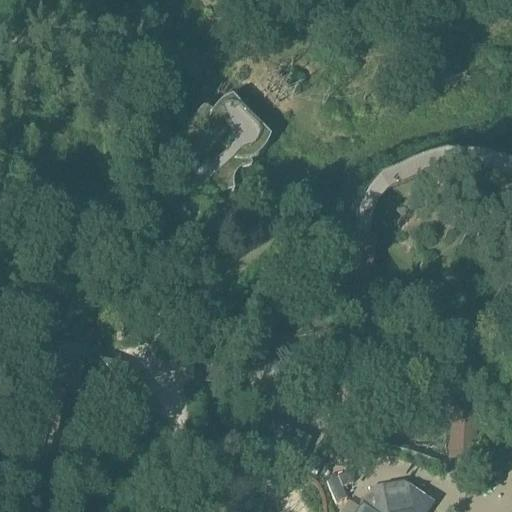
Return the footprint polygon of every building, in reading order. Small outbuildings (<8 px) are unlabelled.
[(21,0),(28,30),(56,23),(50,0),(21,0)] [(157,66),(146,45),(137,44),(125,43),(147,80),(152,72),(157,66)] [(203,109),(202,110),(180,138),(176,142),(178,143),(186,152),(195,161),(201,168),(202,169),(204,171),(210,177),(212,179),(213,180),(214,181),(220,188),(223,194),(228,194),(233,194),(232,187),(232,183),(233,179),(235,176),(238,173),(241,172),(243,170),(247,169),(246,165),(247,164),(255,159),(267,143),(229,103),(225,105),(219,108),(216,112),(213,115),(210,113),(209,112),(208,111),(207,110),(205,109),(203,109)] [(352,246),(348,246),(346,272),(323,271),(320,294),(317,334),(323,351),(332,362),(342,372),(360,379),(346,419),(384,431),(417,433),(438,421),(449,432),(447,471),(457,471),(464,472),(474,472),(477,421),(471,415),(447,393),(444,391),(440,390),(436,391),(410,408),(390,407),(379,404),(391,363),(363,353),(354,347),(347,340),(343,329),(345,290),(372,291),(373,269),(375,248),(369,248),(352,246)] [(39,301),(9,288),(3,304),(33,317),(31,322),(67,337),(76,316),(66,311),(71,301),(45,289),(39,301)] [(258,366),(266,361),(279,381),(294,372),(270,335),(255,344),(257,347),(249,352),(258,366)] [(78,399),(83,368),(68,366),(64,397),(78,399)] [(161,418),(125,372),(98,371),(145,428),(147,430),(160,419),(161,418)] [(260,461),(257,467),(260,468),(272,467),(283,472),(290,483),(293,484),(294,481),(310,448),(271,429),(264,444),(268,446),(260,461)] [(290,490),(293,484),(290,483),(283,472),(272,467),(260,468),(257,467),(254,474),(258,475),(266,477),(273,480),(279,483),(285,487),(290,491),(290,490)] [(335,508),(346,503),(342,492),(353,487),(348,476),(326,486),(335,508)] [(410,511),(408,494),(407,490),(403,487),(381,491),(384,511),(410,511)] [(360,509),(364,511),(384,511),(381,491),(370,494),(360,509)] [(434,511),(408,494),(410,511),(434,511)]
